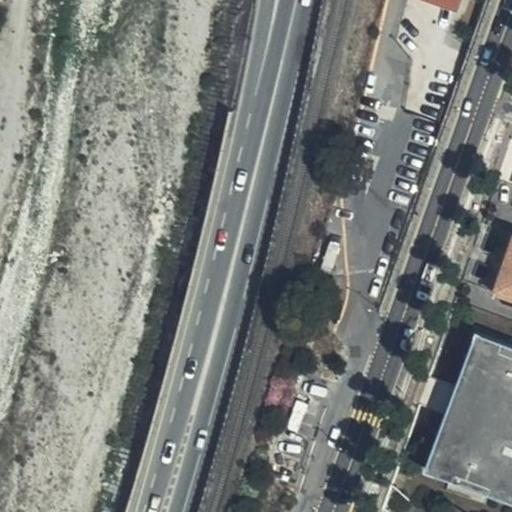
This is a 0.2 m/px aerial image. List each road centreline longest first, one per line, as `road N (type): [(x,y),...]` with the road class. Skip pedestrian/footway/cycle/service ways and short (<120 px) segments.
road 1 (tertiary): [(486,96),(333,511)]
road 2 (primary): [(255,177),(152,511)]
road 3 (primary): [(175,511),(227,326),(255,177)]
